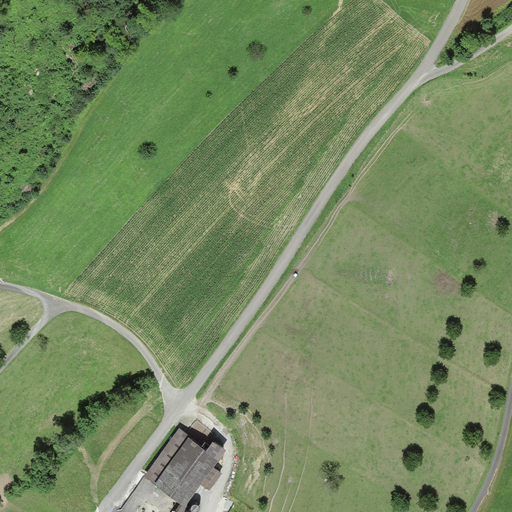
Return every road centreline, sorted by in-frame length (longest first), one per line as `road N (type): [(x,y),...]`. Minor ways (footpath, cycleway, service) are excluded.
road 1 (unclassified): [(100,511),(238,328),(367,133),(420,75),(461,0)]
road 2 (track): [(0,225),(48,178),(113,72),(175,0)]
road 3 (track): [(176,409),(135,345),(58,302)]
road 4 (track): [(471,511),(500,451),(511,392)]
